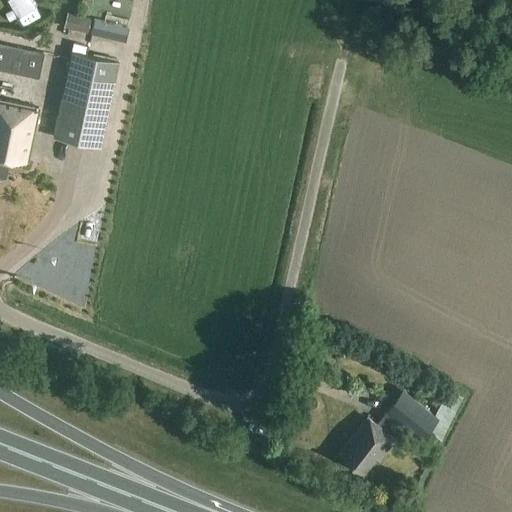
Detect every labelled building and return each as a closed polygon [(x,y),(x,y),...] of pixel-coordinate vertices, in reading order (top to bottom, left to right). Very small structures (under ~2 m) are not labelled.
[(67,12),(64,26),(87,32),(91,18),(74,14),(67,12)] [(0,64),(39,74),(44,49),(0,38),(0,64)] [(101,146),(119,61),(71,51),(53,136),(101,146)] [(25,160),(37,107),(0,99),(0,174),(3,175),(8,156),(25,160)] [(373,454),(380,460),(404,428),(420,441),(428,429),(440,440),(462,395),(447,388),(434,413),(402,388),(383,411),(386,413),(377,424),(365,414),(336,450),(360,470),(373,454)]
